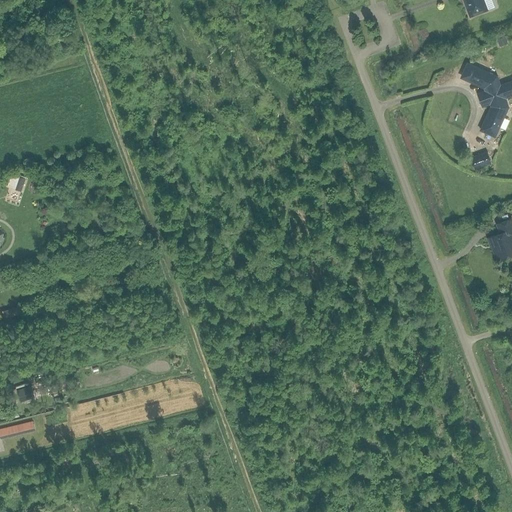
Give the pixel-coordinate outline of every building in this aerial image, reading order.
[(463,0),(470,16),(486,10),(482,0),(463,0)] [(483,124),(497,131),(507,107),(504,98),(511,94),(511,91),(509,83),(500,86),(496,77),(478,68),(472,82),(484,88),(485,91),(481,93),(485,105),(490,103),(491,106),(483,124)] [(474,169),(491,163),(487,151),(470,158),(474,169)] [(11,174),(7,187),(16,190),(20,177),(11,174)] [(26,179),(20,177),(16,190),(22,192),(26,179)] [(498,260),(511,254),(511,243),(511,244),(508,234),(511,232),(511,223),(510,219),(497,224),(500,233),(488,238),(491,247),(492,247),(498,260)] [(14,316),(24,313),(22,306),(12,309),(14,316)] [(31,384),(17,388),(21,402),(35,398),(31,384)] [(24,433),(30,432),(27,422),(21,424),(24,433)]
